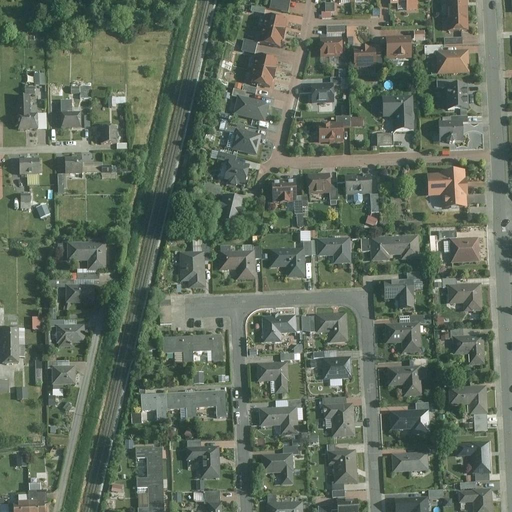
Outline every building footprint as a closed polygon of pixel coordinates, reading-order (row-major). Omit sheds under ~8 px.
[(274,0),(271,0),(270,9),(289,13),(291,1),(287,0),(281,0),(281,1),(274,0)] [(391,0),(391,4),(408,4),(409,11),(418,11),(418,0),(391,0)] [(447,0),(448,15),(469,14),(468,0),(447,0)] [(326,18),(335,18),(335,4),(326,4),(326,18)] [(266,9),(252,6),(251,13),(265,15),(266,9)] [(469,14),(448,15),(448,33),(470,32),(469,14)] [(263,29),(285,35),(289,21),(266,16),(263,29)] [(285,35),(263,29),(259,43),(282,49),(285,35)] [(346,29),(327,29),(328,38),(346,38),(346,29)] [(415,42),(427,41),(426,32),(416,33),(416,39),(414,39),(415,42)] [(413,39),(388,40),(389,61),(414,60),(413,39)] [(258,43),(245,40),(243,46),(257,50),(258,43)] [(343,41),(321,42),(321,59),(344,58),(343,41)] [(257,50),(243,46),(242,52),(256,55),(257,50)] [(376,49),(355,50),(356,70),(377,69),(377,57),(376,49)] [(443,52),(437,52),(437,55),(438,76),(470,76),(470,52),(443,52)] [(279,61),(257,55),(253,70),(276,75),(279,61)] [(276,75),(253,70),(250,83),(273,89),(276,75)] [(44,87),(44,76),(34,76),(34,87),(44,87)] [(324,86),(312,86),(313,105),(336,105),(335,87),(335,85),(324,86)] [(258,90),(244,86),(243,92),(247,93),(256,95),(258,90)] [(73,95),(81,95),(81,99),(92,99),(92,87),(73,87),(73,95)] [(470,111),(469,87),(456,87),(446,87),(446,89),(447,112),(470,111)] [(238,97),(246,98),(247,93),(243,92),(234,90),(232,98),(238,99),(238,97)] [(17,131),(37,131),(37,115),(31,115),(31,97),(16,98),(17,131)] [(246,98),(238,97),(238,99),(234,115),(265,123),(270,104),(246,98)] [(415,132),(414,97),(384,98),(384,119),(395,118),(395,132),(415,132)] [(119,104),(128,103),(128,98),(111,98),(111,108),(119,108),(119,104)] [(72,114),(72,102),(61,102),(61,130),(81,130),(81,113),(72,114)] [(354,117),(354,127),(365,127),(366,118),(354,117)] [(337,118),(337,124),(343,124),(344,129),(351,129),(351,118),(337,118)] [(237,130),(244,132),(246,127),(228,122),(225,132),(236,135),(237,130)] [(337,124),(319,125),(320,145),(344,144),(344,129),(343,124),(337,124)] [(452,125),(439,125),(440,143),(465,142),(464,124),(452,125)] [(117,129),(97,129),(97,135),(101,135),(101,145),(117,145),(117,129)] [(244,132),(237,130),(236,135),(232,151),(257,157),(262,137),(244,132)] [(394,135),(378,136),(378,148),(394,148),(394,135)] [(230,162),(236,164),(237,158),(220,154),(218,161),(229,164),(230,162)] [(82,175),(82,164),(82,156),(76,156),(76,158),(64,159),(65,176),(82,176),(82,175)] [(39,160),(19,161),(20,176),(39,176),(39,160)] [(236,164),(230,162),(229,164),(225,182),(246,187),(251,167),(236,164)] [(102,164),(82,164),(82,175),(134,175),(134,168),(116,168),(116,167),(103,167),(102,164)] [(468,210),(466,172),(442,173),(442,176),(430,176),(431,199),(444,198),(444,210),(468,210)] [(330,175),(309,176),(310,196),(331,195),(330,184),(330,175)] [(371,176),(346,178),(347,197),(372,196),(371,176)] [(296,181),(274,182),(275,205),(295,204),(297,204),(297,198),(296,181)] [(338,184),(330,184),(331,195),(331,203),(339,202),(338,184)] [(223,190),(209,186),(207,194),(220,198),(223,190)] [(30,210),(30,196),(21,196),(21,210),(30,210)] [(241,227),(246,203),(223,198),(218,221),(241,227)] [(377,226),(379,218),(369,217),(368,224),(377,226)] [(421,261),(420,238),(371,240),(371,241),(372,253),(372,264),(391,263),(391,257),(402,257),(402,262),(421,261)] [(351,240),(318,241),(318,242),(318,258),(334,258),(334,266),(352,266),(351,240)] [(372,253),(371,241),(369,241),(369,240),(362,240),(362,254),(370,254),(370,253),(372,253)] [(458,240),(451,241),(451,265),(481,264),(480,240),(458,240)] [(304,243),(304,251),(306,251),(306,258),(312,258),(312,243),(304,243)] [(106,244),(67,245),(67,263),(87,263),(87,273),(106,273),(106,244)] [(203,247),(203,254),(205,254),(205,263),(211,263),(211,247),(203,247)] [(253,247),(254,252),(255,252),(256,261),(262,261),(262,247),(253,247)] [(304,251),(270,251),(270,270),(287,269),(287,279),(307,279),(306,258),(306,251),(304,251)] [(256,261),(255,252),(254,252),(219,252),(220,272),(236,272),(236,282),(256,282),(256,261)] [(205,263),(205,254),(203,254),(180,255),(181,283),(189,283),(189,290),(206,290),(205,263)] [(408,275),(409,282),(415,282),(415,283),(421,283),(421,274),(408,275)] [(449,287),(456,287),(456,281),(443,282),(444,290),(449,289),(449,287)] [(409,282),(385,283),(386,302),(400,301),(400,311),(416,310),(415,283),(415,282),(409,282)] [(456,287),(449,287),(449,289),(450,306),(465,306),(465,314),(484,313),(483,286),(456,287)] [(94,306),(95,287),(74,287),(66,287),(66,289),(65,305),(94,306)] [(171,325),(170,296),(159,297),(160,326),(171,325)] [(348,315),(316,317),(316,318),(316,334),(316,336),(330,335),(330,345),(349,345),(348,315)] [(296,317),(262,319),(263,345),(282,344),(281,336),(297,335),(297,334),(296,319),(296,317)] [(316,318),(301,319),(302,332),(310,334),(316,334),(316,318)] [(411,319),(411,326),(421,325),(422,327),(427,327),(426,318),(411,319)] [(41,319),(32,320),(33,332),(42,332),(41,319)] [(411,326),(386,327),(387,346),(403,346),(403,356),(423,355),(422,327),(421,325),(411,326)] [(64,327),(56,327),(56,329),(56,346),(59,346),(59,350),(73,349),(72,346),(85,345),(84,327),(64,327)] [(2,329),(2,347),(19,347),(19,329),(2,329)] [(223,364),(222,338),(192,339),(193,354),(212,353),(213,365),(223,364)] [(465,338),(454,339),(455,358),(469,357),(470,368),(486,367),(485,338),(465,338)] [(193,354),(192,339),(163,339),(164,355),(184,355),(184,366),(193,365),(193,354)] [(2,347),(2,366),(19,366),(19,347),(2,347)] [(351,359),(323,360),(324,382),(353,380),(351,359)] [(411,363),(411,369),(421,369),(422,371),(428,370),(428,362),(411,363)] [(288,365),(257,366),(258,384),(275,384),(276,396),(289,396),(288,383),(289,383),(288,365)] [(57,369),(52,369),(52,370),(52,387),(53,387),(53,393),(63,393),(63,387),(75,387),(75,368),(57,369)] [(411,369),(388,370),(389,389),(404,388),(404,400),(423,399),(422,371),(421,369),(411,369)] [(0,391),(0,393),(11,392),(11,381),(0,381),(0,391)] [(489,417),(488,389),(450,391),(451,408),(471,408),(471,418),(475,417),(488,417),(489,417)] [(28,401),(27,390),(17,391),(17,402),(28,401)] [(227,420),(225,393),(196,395),(197,411),(216,410),(217,420),(227,420)] [(197,411),(196,395),(166,396),(167,412),(187,411),(188,422),(197,421),(197,411)] [(167,412),(166,396),(141,398),(142,413),(157,413),(157,421),(168,421),(167,412)] [(324,407),(347,406),(347,399),(323,400),(323,412),(324,412),(324,407)] [(288,403),(288,409),(298,409),(298,410),(302,410),(301,402),(288,403)] [(67,413),(72,407),(68,404),(63,410),(67,413)] [(347,406),(324,407),(324,412),(325,422),(332,422),(333,440),(356,439),(354,406),(347,406)] [(288,409),(259,411),(260,429),(280,428),(281,438),(300,437),(298,410),(298,409),(288,409)] [(417,413),(391,414),(391,434),(412,433),(412,437),(431,437),(430,412),(417,413)] [(133,415),(133,424),(143,424),(144,415),(133,415)] [(489,433),(488,417),(475,417),(476,433),(489,433)] [(492,476),(491,444),(472,445),(472,447),(457,447),(457,459),(473,459),(473,477),(477,477),(491,476),(492,476)] [(201,450),(186,450),(186,464),(201,463),(201,481),(221,481),(220,449),(201,450)] [(283,449),(283,456),(293,456),(293,458),(299,457),(298,449),(283,449)] [(148,481),(164,480),(163,451),(136,452),(137,462),(147,462),(148,481)] [(330,454),(328,454),(329,467),(334,467),(335,485),(335,487),(345,487),(358,486),(356,453),(349,453),(330,454)] [(419,456),(393,457),(394,475),(430,473),(429,457),(429,455),(419,456)] [(293,458),(293,456),(283,456),(262,457),(263,476),(281,476),(282,488),(294,488),(293,475),(294,475),(293,458)] [(28,468),(28,457),(20,457),(20,468),(28,468)] [(477,477),(477,485),(491,484),(491,476),(477,477)] [(149,511),(165,510),(164,480),(148,481),(137,481),(137,491),(148,491),(149,511)] [(345,493),(345,487),(335,487),(335,485),(332,485),(333,494),(345,493)] [(45,490),(27,490),(27,499),(27,511),(43,511),(43,502),(46,502),(45,490)] [(494,511),(493,492),(474,493),(474,494),(460,494),(460,506),(474,506),(474,511),(494,511)] [(208,506),(220,506),(220,493),(205,494),(205,506),(208,506)] [(444,493),(430,493),(430,501),(444,500),(444,493)] [(303,511),(303,504),(277,505),(276,496),(267,497),(267,511),(303,511)] [(27,511),(27,499),(12,500),(12,511),(27,511)] [(429,511),(429,500),(396,501),(395,511),(429,511)] [(358,511),(358,502),(337,503),(338,511),(326,509),(319,510),(319,511),(358,511)]
